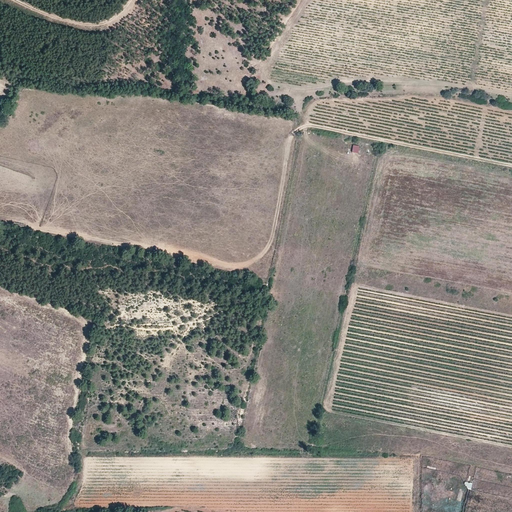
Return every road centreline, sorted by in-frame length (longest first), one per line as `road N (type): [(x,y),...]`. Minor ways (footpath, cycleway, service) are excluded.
road 1 (track): [(295,103),(264,281),(168,327),(99,332),(70,499),(44,511)]
road 2 (track): [(511,104),(367,91),(258,105),(141,82),(67,82),(0,61)]
